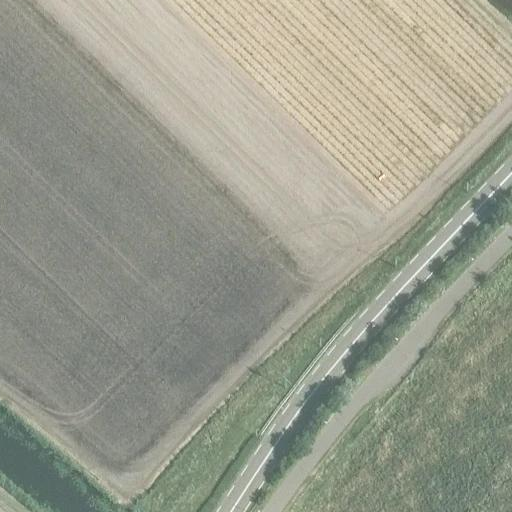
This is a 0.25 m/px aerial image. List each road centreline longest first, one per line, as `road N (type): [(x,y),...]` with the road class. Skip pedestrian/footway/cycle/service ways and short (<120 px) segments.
road 1 (secondary): [(232,511),(310,392),(511,171)]
road 2 (unclassified): [(272,511),(360,397),(511,233)]
